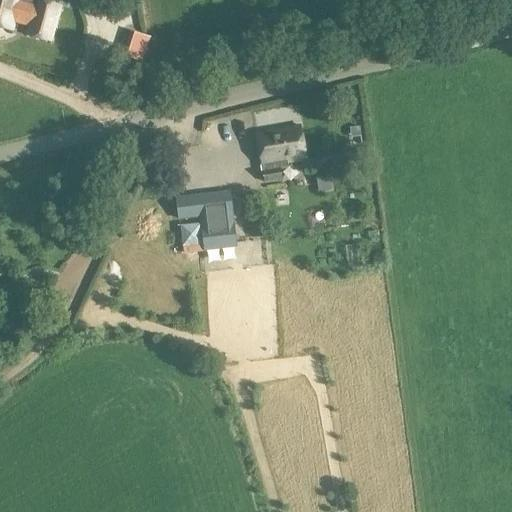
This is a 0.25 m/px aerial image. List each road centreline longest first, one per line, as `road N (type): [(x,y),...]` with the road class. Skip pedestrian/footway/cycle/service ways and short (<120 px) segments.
road 1 (unclassified): [(0,158),(511,28)]
road 2 (track): [(142,123),(118,209),(83,281),(46,339),(0,382)]
road 3 (track): [(112,130),(104,117),(0,73)]
